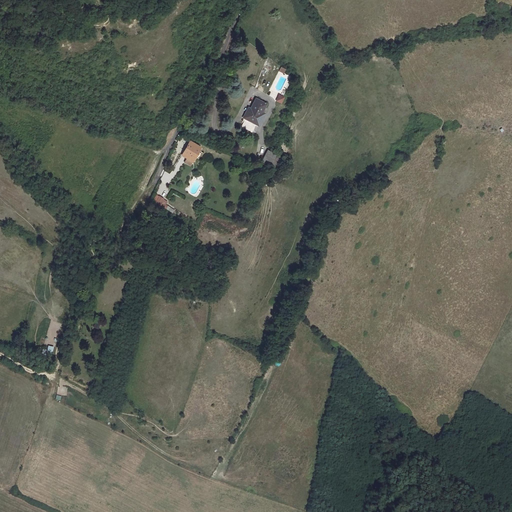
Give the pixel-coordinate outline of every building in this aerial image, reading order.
[(282,103),(285,96),(279,93),(275,100),(282,103)] [(256,97),(255,100),(262,103),(256,115),(249,112),(249,113),(246,119),(257,123),(267,103),(256,97)] [(255,100),(251,108),(249,112),(256,115),(262,103),(255,100)] [(241,127),(251,132),(255,125),(244,120),(241,127)] [(182,154),(188,157),(193,160),(201,147),(190,141),(182,154)] [(277,154),(268,149),(262,161),(271,165),(277,154)] [(156,194),(151,203),(165,210),(169,201),(156,194)]
